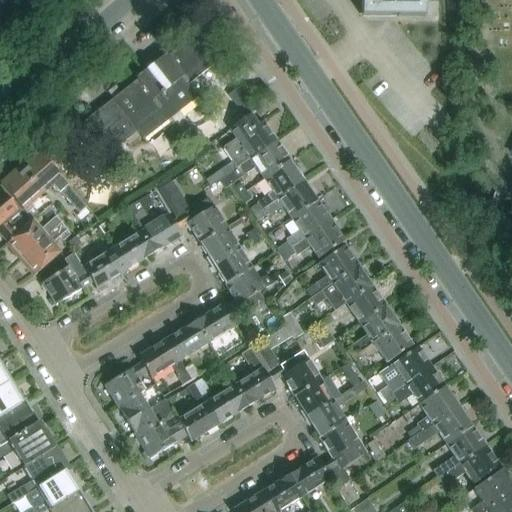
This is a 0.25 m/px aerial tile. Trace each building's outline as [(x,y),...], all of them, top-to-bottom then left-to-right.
[(360,0),(360,15),(360,17),(424,18),(424,0),(360,0)] [(228,74),(196,33),(69,133),(70,133),(63,138),(73,151),(79,145),(82,144),(85,143),(88,143),(90,142),(93,142),(96,142),(99,143),(102,143),(105,144),(107,145),(110,147),(112,148),(115,150),(137,133),(142,140),(197,97),(187,85),(212,65),(223,78),(228,74)] [(231,163),(204,182),(208,188),(218,181),(225,176),(275,142),(261,122),(256,125),(255,124),(255,125),(249,117),(250,117),(249,116),(229,129),(235,137),(235,139),(221,148),(231,163)] [(275,142),(225,176),(231,184),(255,168),(263,179),(289,162),(275,142)] [(99,222),(48,164),(36,151),(35,151),(36,153),(33,156),(31,155),(19,166),(20,167),(20,168),(43,194),(51,187),(58,194),(60,193),(78,214),(74,216),(86,230),(99,222)] [(256,204),(248,210),(252,216),(264,208),(277,200),(302,182),(289,162),(263,179),(272,192),(255,203),(256,204)] [(32,221),(38,215),(30,206),(41,197),(17,170),(17,171),(15,169),(3,180),(4,182),(1,185),(0,184),(0,185),(31,220),(32,221)] [(225,176),(218,181),(224,189),(227,187),(231,184),(225,176)] [(171,182),(158,190),(180,227),(186,224),(191,231),(199,244),(226,228),(212,206),(207,199),(189,210),(171,182)] [(277,200),(264,208),(268,214),(267,214),(268,216),(281,207),(290,219),(316,202),(302,182),(277,200)] [(233,188),(239,196),(245,192),(239,183),(233,188)] [(4,196),(0,191),(0,234),(7,243),(18,234),(17,233),(8,223),(19,213),(4,196)] [(245,192),(239,196),(244,204),(250,199),(245,192)] [(181,237),(176,230),(167,214),(151,224),(144,211),(152,206),(147,196),(125,210),(138,232),(152,255),(181,237)] [(47,219),(54,213),(53,211),(55,208),(50,202),(46,205),(48,207),(41,213),(47,219)] [(298,231),(285,240),(286,242),(290,248),(329,221),(316,202),(290,219),(298,231)] [(264,208),(252,216),(256,222),(267,214),(268,214),(264,208)] [(40,230),(32,221),(31,220),(17,233),(18,234),(7,243),(8,244),(6,245),(16,257),(17,255),(20,259),(20,260),(60,224),(54,218),(40,230)] [(329,221),(290,248),(294,254),(295,256),(309,247),(318,259),(335,248),(343,242),(329,221)] [(106,223),(98,227),(102,236),(110,231),(106,223)] [(35,275),(42,269),(60,253),(52,243),(60,236),(64,240),(70,235),(60,224),(20,260),(21,260),(24,263),(22,265),(32,276),(34,275),(35,275)] [(199,244),(207,258),(212,265),(238,248),(226,228),(199,244)] [(249,242),(260,235),(255,228),(245,235),(249,242)] [(138,232),(110,249),(124,272),(152,255),(138,232)] [(253,247),(263,240),(260,235),(249,242),(253,247)] [(72,249),(82,243),(78,236),(67,242),(72,249)] [(286,242),(275,249),(280,256),(290,248),(286,242)] [(343,247),(316,265),(326,280),(318,286),(317,285),(306,293),(310,300),(357,267),(343,247)] [(212,265),(215,271),(224,286),(251,269),(238,248),(212,265)] [(290,248),(280,256),(284,261),(294,254),(290,248)] [(92,260),(81,267),(82,268),(90,281),(91,283),(95,289),(124,272),(110,249),(101,254),(98,249),(88,255),(92,260)] [(73,254),(62,260),(67,268),(41,284),(55,306),(91,283),(82,268),(81,267),(73,254)] [(323,298),(333,312),(333,313),(344,305),(371,287),(357,267),(310,300),(314,305),(323,298)] [(258,280),(251,269),(224,286),(232,298),(233,299),(234,302),(224,308),(227,312),(228,314),(235,326),(252,316),(261,310),(263,301),(258,292),(269,286),(272,284),(267,275),(263,277),(258,280)] [(285,272),(278,278),(284,286),(290,279),(285,272)] [(344,305),(357,325),(384,307),(371,287),(344,305)] [(235,326),(228,314),(227,312),(224,308),(222,305),(194,323),(207,345),(236,327),(235,326)] [(345,351),(350,358),(398,326),(384,307),(357,325),(365,336),(345,351)] [(194,323),(166,340),(179,362),(207,345),(194,323)] [(376,353),(385,365),(412,347),(398,326),(350,358),(356,367),(376,353)] [(274,348),(291,337),(285,328),(263,342),(269,351),(274,348)] [(323,349),(334,341),(328,333),(317,340),(323,349)] [(142,366),(147,374),(150,380),(170,368),(180,383),(189,378),(183,369),(179,362),(166,340),(137,358),(141,364),(142,366)] [(293,398),(320,381),(307,360),(303,352),(283,364),(274,348),(269,351),(263,342),(250,350),(271,384),(281,377),(285,384),(286,385),(293,398)] [(416,348),(390,366),(398,378),(375,395),(380,402),(391,394),(392,395),(404,387),(403,386),(430,368),(416,348)] [(275,390),(271,384),(250,350),(240,356),(251,374),(232,386),(246,408),(275,390)] [(147,374),(142,366),(141,364),(104,386),(117,408),(139,395),(143,392),(138,384),(139,383),(137,380),(147,374)] [(189,378),(190,381),(198,376),(191,364),(183,369),(189,378)] [(0,388),(9,383),(3,374),(4,371),(1,365),(0,365),(0,388)] [(399,405),(410,397),(417,406),(444,388),(430,368),(403,386),(404,387),(392,395),(391,394),(380,402),(384,408),(396,401),(399,405)] [(353,374),(348,377),(354,386),(359,383),(353,374)] [(209,392),(201,379),(193,384),(201,397),(209,392)] [(293,398),(302,411),(306,418),(338,398),(333,390),(328,393),(320,381),(293,398)] [(362,382),(351,390),(354,395),(365,388),(362,382)] [(9,383),(0,388),(0,416),(22,403),(20,401),(21,398),(18,393),(15,392),(9,383)] [(201,397),(193,384),(186,388),(194,402),(201,398),(201,397)] [(232,386),(204,403),(218,425),(246,408),(232,386)] [(425,418),(415,425),(417,427),(420,432),(421,433),(457,408),(444,388),(417,406),(425,418)] [(117,408),(135,438),(157,423),(162,420),(170,409),(165,401),(154,408),(155,409),(150,413),(139,395),(117,408)] [(338,398),(306,418),(310,425),(319,439),(346,421),(337,408),(343,405),(342,404),(338,398)] [(0,416),(0,446),(6,443),(6,442),(28,429),(36,424),(34,422),(35,419),(31,413),(28,412),(23,403),(22,403),(0,416)] [(186,437),(189,443),(218,425),(204,403),(176,420),(184,434),(186,437)] [(410,439),(406,442),(407,443),(412,450),(436,434),(444,446),(471,427),(457,408),(421,433),(420,432),(410,439)] [(186,437),(184,434),(176,420),(170,409),(162,420),(157,423),(135,438),(149,460),(175,444),(175,443),(186,437)] [(346,421),(319,439),(325,450),(326,451),(331,459),(321,466),(322,467),(326,474),(329,471),(340,488),(347,483),(350,482),(342,469),(365,455),(366,454),(359,442),(346,421)] [(0,446),(0,457),(11,451),(19,464),(21,468),(22,468),(44,454),(52,449),(51,447),(50,445),(48,442),(49,439),(46,434),(43,433),(37,423),(36,424),(28,429),(6,442),(6,443),(0,446)] [(417,427),(406,434),(410,439),(420,432),(417,427)] [(432,471),(438,480),(485,447),(471,427),(444,446),(452,457),(432,471)] [(375,440),(366,445),(377,462),(385,457),(375,440)] [(472,486),(490,473),(499,467),(485,447),(438,480),(443,488),(463,474),(472,486)] [(54,452),(52,449),(44,454),(22,468),(30,481),(5,496),(10,505),(24,496),(65,472),(66,471),(60,461),(61,458),(57,453),(54,452)] [(330,481),(326,474),(322,467),(321,466),(317,459),(288,476),(302,499),(330,481)] [(501,471),(492,476),(472,491),(480,503),(469,511),(486,511),(511,493),(511,487),(509,482),(511,478),(508,474),(503,474),(501,471)] [(24,496),(32,509),(27,511),(45,511),(47,511),(77,493),(78,493),(72,483),(73,480),(69,475),(66,474),(65,472),(24,496)] [(270,511),(285,511),(284,510),(302,499),(288,476),(259,494),(270,511)] [(340,488),(335,491),(346,507),(358,499),(347,483),(340,488)] [(88,511),(84,505),(85,502),(82,497),(79,496),(77,493),(47,511),(88,511)] [(511,511),(511,493),(486,511),(511,511)] [(270,511),(259,494),(231,511),(230,511),(270,511)] [(355,511),(374,511),(366,500),(353,509),(355,511)]
